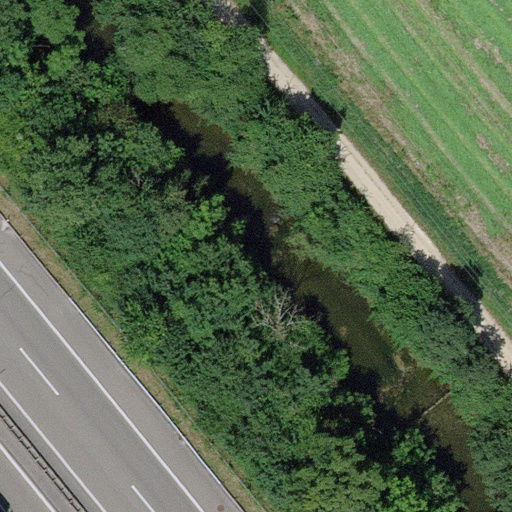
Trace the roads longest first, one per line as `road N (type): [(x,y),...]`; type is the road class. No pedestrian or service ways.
road 1 (track): [(511,379),(207,0)]
road 2 (motorway): [(157,511),(0,319)]
